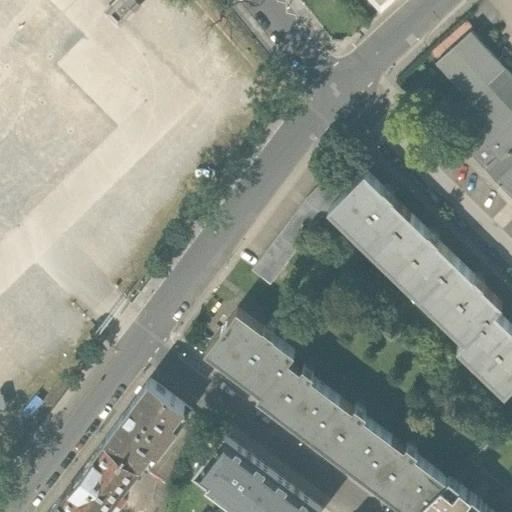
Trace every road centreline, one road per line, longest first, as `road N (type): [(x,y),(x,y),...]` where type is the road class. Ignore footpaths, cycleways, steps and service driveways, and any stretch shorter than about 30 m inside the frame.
road 1 (tertiary): [(339,90),(142,339)]
road 2 (residential): [(373,511),(142,339)]
road 3 (residential): [(511,255),(339,90)]
road 4 (tertiary): [(142,339),(14,511)]
road 5 (tertiary): [(435,0),(339,90)]
